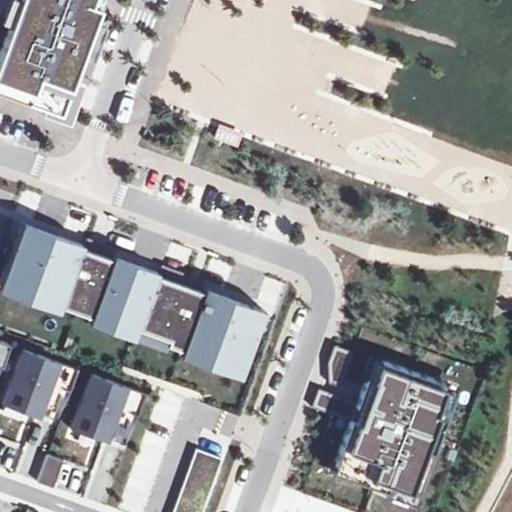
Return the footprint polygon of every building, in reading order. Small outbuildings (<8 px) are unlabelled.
[(0,0),(0,95),(60,117),(69,91),(102,0),(0,0)] [(234,144),(238,131),(219,125),(214,138),(234,144)] [(185,345),(244,366),(254,340),(265,310),(245,303),(204,288),(203,291),(156,274),(157,271),(113,255),(112,258),(81,247),(82,244),(38,228),(22,222),(10,254),(1,279),(60,300),(58,305),(92,317),(93,312),(152,333),(150,338),(184,349),(185,345)] [(329,382),(340,386),(353,351),(334,345),(328,362),(329,382)] [(40,413),(53,418),(71,368),(71,367),(21,349),(21,350),(3,400),(14,404),(40,413)] [(381,359),(373,356),(366,377),(373,380),(381,359)] [(438,404),(446,383),(381,359),(373,380),(366,377),(357,402),(318,388),(311,406),(349,420),(334,464),(359,473),(358,476),(391,488),(393,485),(418,494),(449,407),(438,404)] [(139,391),(89,373),(89,374),(71,424),(84,429),(107,437),(121,442),(139,392),(139,391)] [(456,387),(446,383),(438,404),(449,407),(456,387)] [(202,511),(222,457),(196,448),(175,505),(192,511),(202,511)] [(47,454),(45,458),(37,481),(53,487),(61,464),(63,459),(47,454)]
